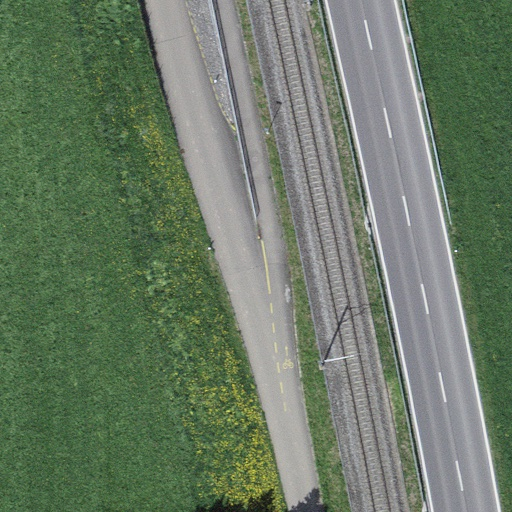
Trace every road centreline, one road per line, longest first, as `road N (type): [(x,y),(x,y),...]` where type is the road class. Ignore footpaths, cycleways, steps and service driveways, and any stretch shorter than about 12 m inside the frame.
road 1 (unclassified): [(171,0),(303,511)]
road 2 (secondary): [(366,0),(457,429),(467,511)]
